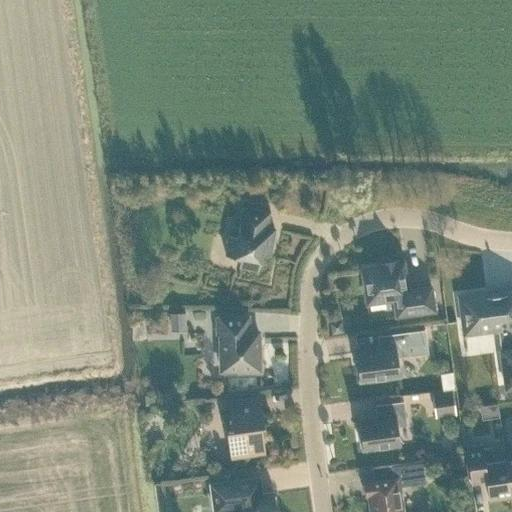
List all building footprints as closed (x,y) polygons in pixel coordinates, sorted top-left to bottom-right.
[(268,255),(273,228),(265,226),(268,211),(242,206),(236,237),(228,235),(224,254),(239,257),(238,265),(257,269),(260,253),(268,255)] [(406,290),(402,263),(396,264),(395,259),(378,262),(379,266),(361,269),(362,280),(360,280),(362,292),(364,291),(366,303),(392,299),(395,316),(433,310),(430,286),(406,290)] [(504,388),(511,387),(511,290),(485,294),(484,292),(461,295),(461,298),(457,298),(462,332),(480,329),(480,332),(496,329),(499,350),(504,388)] [(185,330),(185,312),(168,312),(169,330),(185,330)] [(257,369),(257,331),(247,331),(246,316),(214,317),(215,333),(219,333),(219,370),(236,370),(236,373),(255,372),(255,369),(257,369)] [(343,332),(341,319),(329,321),(331,333),(343,332)] [(396,356),(426,352),(423,330),(376,335),(377,348),(354,351),(358,381),(398,376),(396,356)] [(455,414),(452,390),(430,393),(433,417),(455,414)] [(260,424),(263,424),(259,396),(227,401),(229,414),(223,415),(229,456),(263,451),(260,424)] [(357,419),(361,449),(398,444),(396,425),(405,424),(402,401),(374,405),(376,417),(357,419)] [(492,457),(490,446),(480,448),(479,439),(464,441),(468,464),(482,462),(487,498),(509,495),(504,456),(492,457)] [(401,511),(398,486),(425,482),(422,460),(370,467),(372,479),(362,481),(364,495),(367,495),(368,503),(366,504),(367,511),(401,511)] [(274,511),(272,491),(260,493),(258,476),(209,483),(213,511),(234,509),(234,511),(274,511)]
